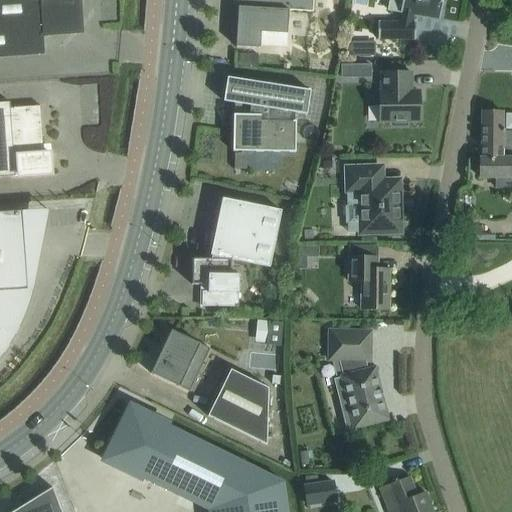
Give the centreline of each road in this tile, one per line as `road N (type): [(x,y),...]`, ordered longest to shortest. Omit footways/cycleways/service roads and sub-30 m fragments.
road 1 (residential): [(456,511),(422,402),(421,366),(480,0)]
road 2 (tertiary): [(0,455),(77,384),(120,298),(163,116),(174,0)]
